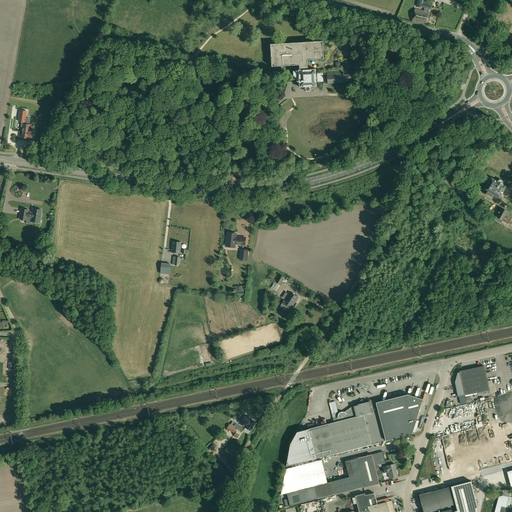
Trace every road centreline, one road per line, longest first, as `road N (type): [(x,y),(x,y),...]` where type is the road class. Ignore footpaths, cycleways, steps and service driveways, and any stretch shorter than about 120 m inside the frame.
road 1 (primary): [(0,159),(172,186),(257,189),(339,173),(433,128)]
road 2 (track): [(408,143),(394,202),(361,272),(250,439),(228,502)]
road 3 (unclassified): [(408,511),(407,492),(449,361)]
road 4 (tertiary): [(465,42),(318,0)]
road 5 (unclassified): [(449,361),(330,387)]
